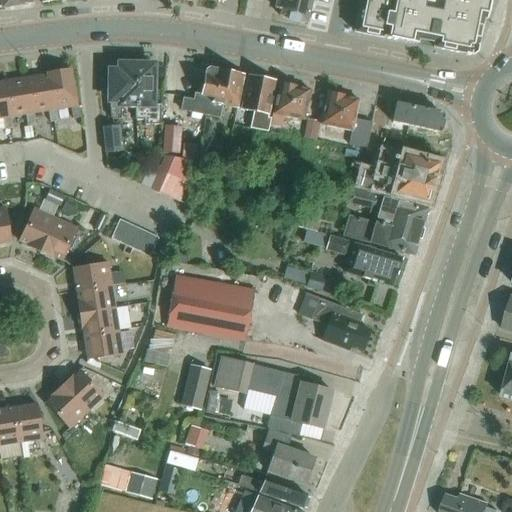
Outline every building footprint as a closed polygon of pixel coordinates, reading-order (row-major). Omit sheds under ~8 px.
[(307,20),(311,0),(276,0),(275,7),(282,9),(280,16),(290,21),(290,20),(296,21),(296,22),(298,22),(305,21),(305,19),(307,20)] [(360,0),(354,32),(416,44),(417,39),(434,43),(433,48),(465,54),(467,43),(477,45),(483,19),(486,19),(490,0),(442,0),(439,17),(422,13),(425,0),(422,0),(360,0)] [(122,105),(136,106),(137,64),(121,64),(121,65),(115,65),(115,64),(111,64),(111,71),(110,71),(110,100),(111,118),(122,119),(122,105)] [(137,64),(136,106),(136,119),(145,119),(145,124),(160,125),(161,105),(152,104),(152,100),(153,100),(155,90),(152,88),(152,65),(137,64)] [(181,110),(208,115),(208,112),(213,114),(219,84),(224,85),(227,72),(210,68),(206,71),(201,94),(196,93),(194,100),(184,98),(181,110)] [(47,73),(47,74),(53,110),(56,109),(71,107),(73,119),(81,117),(79,105),(77,106),(71,69),(47,73)] [(231,72),(227,72),(224,85),(219,84),(213,114),(208,112),(208,115),(219,117),(221,109),(217,105),(218,103),(237,107),(243,75),(241,75),(238,71),(233,71),(231,72)] [(31,113),(34,113),(49,110),(50,122),(58,121),(56,109),(53,110),(47,74),(25,78),(31,113)] [(249,76),(242,110),(253,112),(252,116),(255,117),(267,119),(275,81),(262,79),(260,76),(254,75),(252,77),(249,76)] [(25,78),(2,81),(8,117),(11,116),(26,114),(28,126),(36,125),(34,113),(31,113),(25,78)] [(2,81),(0,81),(0,118),(4,117),(5,129),(13,128),(11,116),(8,117),(2,81)] [(283,116),(303,120),(309,89),(297,87),(297,86),(294,85),(292,83),(285,81),(282,83),(279,82),(272,120),(271,126),(280,128),(283,116)] [(326,92),(320,125),(351,131),(349,142),(367,146),(373,122),(354,118),(358,100),(344,97),(344,96),(342,95),(340,93),(332,91),(329,93),(326,92)] [(393,116),(391,123),(440,133),(444,118),(439,112),(396,103),(395,105),(393,116)] [(315,140),(319,124),(308,122),(304,138),(315,140)] [(122,150),(120,125),(103,126),(105,152),(122,150)] [(165,127),(163,152),(179,154),(181,128),(165,127)] [(437,169),(437,165),(387,152),(381,173),(364,169),(361,183),(377,187),(376,189),(405,196),(405,194),(427,199),(430,186),(432,187),(432,184),(437,181),(440,172),(437,169)] [(159,172),(151,190),(179,203),(187,183),(190,162),(165,157),(159,172)] [(312,191),(338,198),(341,186),(315,179),(312,191)] [(414,255),(427,209),(379,195),(379,193),(351,185),(350,189),(347,190),(346,195),(347,197),(347,199),(369,206),(365,220),(349,215),(344,234),(414,255)] [(5,207),(0,208),(0,243),(11,242),(5,207)] [(40,252),(55,219),(34,209),(19,241),(27,244),(27,245),(40,252)] [(101,233),(108,218),(100,215),(94,229),(101,233)] [(55,219),(40,252),(53,258),(54,257),(62,260),(76,228),(55,219)] [(111,239),(121,243),(130,225),(120,220),(111,239)] [(140,229),(130,225),(121,243),(131,248),(140,229)] [(150,234),(140,229),(131,248),(141,253),(150,234)] [(160,239),(150,234),(141,253),(151,257),(160,239)] [(352,242),(349,241),(330,235),(325,250),(346,257),(348,249),(351,250),(343,273),(392,288),(396,276),(398,277),(400,270),(399,270),(403,257),(353,242),(352,242)] [(73,268),(77,291),(111,285),(108,263),(73,268)] [(311,272),(306,288),(333,296),(338,279),(311,272)] [(176,274),(166,326),(246,341),(256,289),(176,274)] [(115,308),(111,285),(77,291),(78,299),(77,300),(79,314),(115,308)] [(363,314),(335,304),(319,298),(311,319),(327,325),(322,340),(350,351),(352,346),(365,350),(372,330),(359,326),(363,314)] [(511,299),(503,330),(511,332),(511,299)] [(119,331),(115,308),(79,314),(82,328),(83,328),(84,337),(119,331)] [(119,331),(84,337),(88,359),(123,354),(119,331)] [(143,362),(168,368),(176,336),(156,331),(151,350),(146,349),(143,362)] [(323,429),(332,391),(314,386),(316,380),(223,358),(216,386),(247,394),(247,390),(297,402),(292,421),(271,416),(268,428),(300,436),(303,424),(323,429)] [(511,361),(503,396),(511,398),(511,361)] [(191,366),(181,407),(201,411),(211,371),(191,366)] [(62,386),(87,412),(104,396),(80,371),(73,377),(73,376),(62,386)] [(87,412),(62,386),(51,396),(52,396),(46,402),(70,428),(87,412)] [(205,413),(216,415),(218,416),(222,397),(218,397),(219,393),(210,390),(205,413)] [(14,408),(20,442),(43,439),(37,404),(14,408)] [(0,409),(0,445),(20,442),(14,408),(0,409)] [(191,425),(185,445),(188,446),(186,453),(198,457),(200,449),(202,450),(208,431),(191,425)] [(306,484),(316,458),(288,448),(292,437),(271,430),(265,449),(276,453),(270,470),(306,484)] [(125,492),(152,500),(157,480),(130,473),(125,492)] [(306,508),(310,498),(307,497),(308,496),(267,480),(263,485),(256,482),(257,479),(243,474),(239,485),(303,509),(304,507),(306,508)] [(300,511),(251,493),(243,490),(234,511),(300,511)] [(497,511),(498,511),(488,507),(489,505),(461,495),(459,500),(447,496),(440,511),(497,511)]
